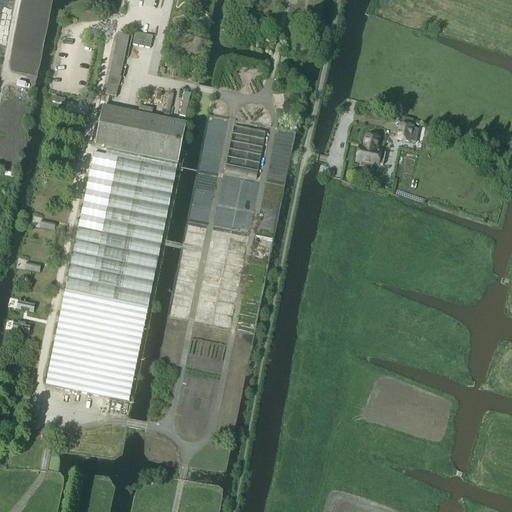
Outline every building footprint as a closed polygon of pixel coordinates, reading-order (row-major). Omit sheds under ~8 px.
[(119,33),(105,96),(117,98),(130,35),(119,33)] [(135,33),(132,46),(150,49),(153,37),(135,33)] [(186,119),(191,95),(184,93),(179,118),(186,119)] [(53,97),(52,103),(64,105),(65,100),(53,97)] [(104,107),(95,147),(178,164),(186,124),(104,107)] [(400,126),(397,140),(408,142),(408,141),(415,143),(417,130),(411,129),(411,128),(400,126)] [(359,147),(356,162),(361,163),(360,167),(371,169),(372,165),(378,166),(378,165),(383,166),(385,155),(380,154),(380,153),(378,153),(380,140),(366,137),(364,148),(359,147)] [(95,147),(46,387),(127,403),(178,164),(95,147)] [(44,222),(42,229),(54,232),(56,224),(44,222)] [(29,264),(27,271),(39,274),(41,266),(29,264)] [(17,310),(33,314),(35,304),(19,301),(17,310)] [(12,332),(28,335),(30,326),(14,322),(12,332)]
